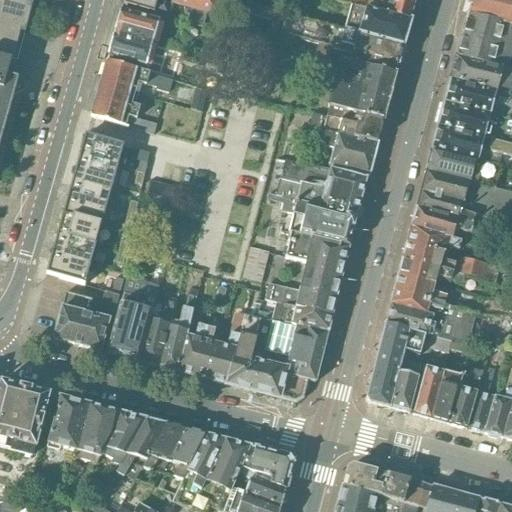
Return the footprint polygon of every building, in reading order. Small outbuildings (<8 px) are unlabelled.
[(10,61),(12,62),(13,60),(7,59),(11,46),(14,32),(19,33),(27,0),(0,0),(0,59),(10,62),(10,61)] [(123,0),(122,5),(153,14),(155,9),(169,13),(172,4),(173,0),(123,0)] [(185,24),(196,27),(204,0),(173,0),(172,4),(190,10),(185,24)] [(214,17),(219,2),(219,0),(204,0),(196,27),(201,28),(205,14),(214,17)] [(408,23),(413,0),(323,0),(351,7),(408,23)] [(511,0),(471,0),(467,16),(511,28),(511,0)] [(330,50),(352,56),(396,67),(402,47),(345,31),(255,6),(252,17),(271,22),(270,24),(277,26),(276,30),(269,28),(267,33),(317,47),(330,50)] [(402,47),(402,46),(408,23),(351,7),(345,31),(402,47)] [(121,11),(114,34),(153,46),(159,23),(121,11)] [(511,28),(467,16),(456,58),(511,72),(511,28)] [(247,27),(265,32),(267,25),(249,20),(247,27)] [(146,68),(153,46),(114,34),(107,57),(146,68)] [(317,47),(315,54),(328,57),(330,50),(317,47)] [(393,76),(396,67),(352,56),(350,64),(393,76)] [(511,72),(456,58),(450,82),(508,97),(511,82),(511,72)] [(0,59),(0,142),(10,108),(13,94),(14,92),(17,81),(17,80),(12,79),(13,78),(8,77),(11,62),(10,62),(0,59)] [(316,105),(313,116),(342,122),(352,125),(361,127),(364,119),(382,123),(387,104),(390,95),(389,95),(394,76),(393,76),(350,64),(340,62),(327,108),(316,105)] [(148,76),(104,63),(104,64),(105,65),(99,86),(135,96),(138,85),(145,87),(148,76)] [(511,123),(511,98),(508,97),(450,82),(444,106),(511,123)] [(92,109),(90,119),(125,129),(152,137),(155,127),(135,121),(138,110),(131,108),(135,96),(99,86),(92,109)] [(511,147),(511,142),(511,123),(444,106),(438,128),(511,147)] [(310,129),(322,132),(376,145),(382,123),(364,119),(361,127),(352,125),(342,122),(313,116),(310,129)] [(511,147),(438,128),(431,152),(485,165),(487,164),(490,154),(511,159),(511,147)] [(332,150),(330,160),(328,167),(368,177),(376,145),(322,132),(318,146),(332,150)] [(85,138),(80,158),(116,168),(122,149),(85,138)] [(499,169),(485,165),(431,152),(426,173),(493,190),(499,169)] [(80,158),(74,178),(116,189),(121,170),(116,168),(80,158)] [(275,158),(271,173),(278,175),(278,171),(283,172),(281,180),(360,200),(366,181),(330,172),(314,168),(275,158)] [(139,162),(136,173),(144,175),(147,164),(139,162)] [(477,226),(487,228),(511,234),(511,195),(493,190),(426,173),(416,210),(477,226)] [(136,174),(133,185),(141,187),(144,176),(136,174)] [(74,178),(69,197),(110,209),(115,210),(120,190),(116,189),(74,178)] [(267,195),(267,196),(339,216),(338,219),(343,220),(344,217),(355,220),(361,217),(363,210),(359,204),(360,200),(281,180),(276,197),(267,195)] [(152,183),(148,199),(170,205),(174,189),(152,183)] [(348,250),(355,220),(344,217),(343,220),(338,219),(339,216),(267,196),(265,201),(282,205),(280,212),(288,214),(283,233),(290,235),(348,250)] [(69,197),(63,217),(100,227),(105,228),(110,209),(69,197)] [(129,202),(127,213),(135,215),(137,204),(129,202)] [(416,210),(411,229),(460,242),(465,244),(467,234),(471,234),(472,231),(475,232),(477,226),(416,210)] [(127,213),(124,225),(132,226),(135,215),(127,213)] [(63,217),(58,236),(94,246),(100,227),(63,217)] [(407,245),(421,248),(443,254),(445,247),(457,250),(460,242),(411,229),(407,245)] [(340,282),(348,250),(290,235),(288,243),(289,243),(285,260),(306,265),(304,273),(340,282)] [(58,236),(52,256),(89,266),(94,246),(58,236)] [(120,242),(118,253),(125,255),(128,244),(120,242)] [(485,265),(461,259),(459,264),(453,263),(452,265),(441,262),(443,254),(421,248),(407,245),(403,260),(465,277),(481,280),(496,285),(501,270),(485,265)] [(249,249),(242,280),(261,284),(268,254),(249,249)] [(118,253),(115,265),(122,266),(125,255),(118,253)] [(52,256),(47,276),(83,286),(89,266),(52,256)] [(403,260),(399,276),(435,285),(437,278),(463,285),(465,277),(403,260)] [(304,273),(299,292),(335,302),(336,298),(340,282),(304,273)] [(399,276),(395,291),(444,303),(445,298),(445,297),(432,294),(435,285),(399,276)] [(155,304),(156,301),(160,288),(127,278),(123,296),(122,298),(114,328),(107,354),(123,359),(138,363),(151,320),(155,304)] [(115,280),(112,292),(120,294),(123,283),(115,280)] [(276,305),(330,319),(335,302),(299,292),(269,285),(265,301),(276,304),(276,305)] [(395,291),(391,307),(472,328),(475,315),(454,309),(455,306),(395,291)] [(190,334),(198,300),(199,296),(192,294),(184,307),(181,320),(173,318),(160,369),(180,374),(190,334)] [(53,341),(100,353),(100,352),(107,326),(108,322),(88,316),(91,302),(64,295),(64,296),(53,341)] [(118,300),(102,296),(98,315),(113,319),(118,300)] [(151,320),(138,363),(160,369),(173,318),(176,306),(177,302),(167,299),(166,303),(165,307),(155,304),(151,320)] [(326,335),(330,319),(276,305),(275,309),(260,305),(256,319),(261,320),(274,324),(295,329),(326,335)] [(466,348),(472,328),(391,307),(385,327),(395,329),(408,333),(433,339),(451,344),(466,348)] [(211,382),(227,386),(244,317),(236,314),(231,333),(232,333),(228,345),(221,343),(211,382)] [(227,386),(243,391),(261,320),(256,319),(246,317),(244,317),(227,386)] [(243,391),(249,393),(257,363),(284,370),(283,376),(307,382),(314,384),(326,335),(295,329),(287,358),(266,353),(274,324),(261,320),(243,391)] [(274,324),(266,353),(287,358),(295,329),(274,324)] [(180,374),(195,378),(208,327),(200,325),(197,336),(190,334),(180,374)] [(195,378),(211,382),(221,343),(212,341),(215,329),(208,327),(195,378)] [(408,333),(395,329),(385,327),(366,401),(368,405),(388,411),(388,410),(403,353),(408,333)] [(403,353),(408,354),(419,357),(421,348),(424,337),(408,333),(403,353)] [(424,337),(421,348),(430,351),(433,339),(424,337)] [(433,339),(430,351),(448,355),(449,352),(451,344),(433,339)] [(466,348),(451,344),(449,352),(467,357),(469,349),(466,348)] [(403,353),(388,410),(408,416),(421,367),(406,363),(408,354),(403,353)] [(307,382),(283,376),(284,370),(257,363),(249,393),(261,396),(262,395),(293,403),(293,404),(294,404),(294,403),(296,404),(301,401),(302,400),(303,400),(303,398),(302,398),(306,384),(307,384),(307,382)] [(431,422),(449,426),(464,368),(457,366),(454,377),(443,374),(431,422)] [(494,399),(484,436),(501,440),(502,440),(511,402),(511,367),(503,401),(494,399)] [(449,426),(466,431),(480,378),(481,374),(471,371),(471,370),(464,368),(449,426)] [(443,374),(425,370),(412,417),(431,422),(443,374)] [(480,378),(466,431),(484,436),(494,399),(486,397),(489,387),(491,387),(493,381),(480,378)] [(0,448),(30,456),(32,449),(33,449),(34,447),(38,430),(47,397),(28,392),(20,390),(0,384),(0,448)] [(45,447),(74,455),(87,407),(58,399),(45,447)] [(511,402),(502,440),(511,443),(511,402)] [(87,407),(74,455),(76,455),(75,459),(96,465),(101,457),(110,440),(118,415),(87,407)] [(110,440),(101,457),(113,462),(112,464),(118,466),(144,422),(126,417),(118,415),(110,440)] [(121,467),(116,474),(123,479),(135,460),(145,462),(164,427),(144,422),(118,466),(121,467)] [(145,462),(140,470),(143,471),(135,482),(144,485),(152,473),(161,475),(164,471),(166,472),(170,465),(169,465),(187,432),(164,427),(145,462)] [(183,482),(204,437),(187,432),(169,465),(170,465),(166,472),(174,474),(171,479),(183,482)] [(183,482),(176,496),(172,504),(189,511),(207,511),(209,509),(216,511),(226,511),(233,495),(236,485),(237,485),(250,449),(204,437),(183,482)] [(237,485),(248,489),(251,482),(254,483),(255,480),(272,489),(285,493),(292,465),(290,459),(250,449),(237,485)] [(374,473),(360,469),(353,467),(347,471),(345,477),(342,487),(403,504),(409,483),(386,476),(385,477),(375,474),(375,473),(374,473)] [(248,489),(244,498),(280,511),(285,493),(272,489),(255,480),(254,483),(251,482),(248,489)] [(401,511),(458,511),(463,497),(409,483),(403,504),(401,511)] [(342,487),(337,508),(352,511),(401,511),(403,504),(342,487)] [(60,489),(51,510),(50,511),(59,511),(60,511),(61,511),(73,493),(60,489)] [(87,505),(94,508),(101,495),(95,492),(87,505)] [(233,495),(226,511),(280,511),(244,498),(234,495),(233,495)] [(475,511),(478,501),(463,497),(458,511),(475,511)] [(496,511),(498,507),(478,501),(475,511),(496,511)] [(3,503),(0,511),(18,511),(20,507),(3,503)]
